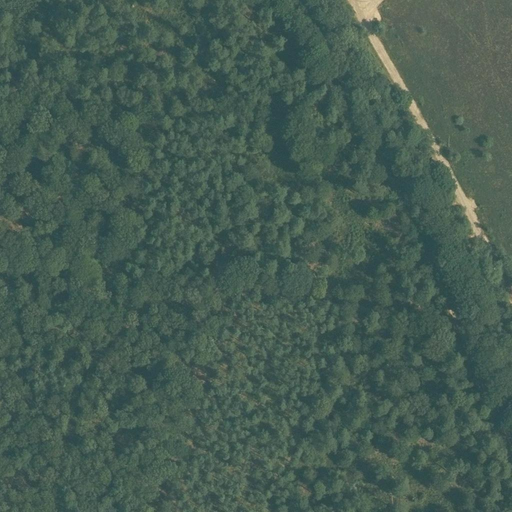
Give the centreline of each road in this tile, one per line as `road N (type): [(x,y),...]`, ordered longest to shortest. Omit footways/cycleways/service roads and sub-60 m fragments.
road 1 (track): [(281,0),(341,83),(511,447)]
road 2 (track): [(0,266),(453,317)]
road 3 (track): [(359,8),(511,298)]
